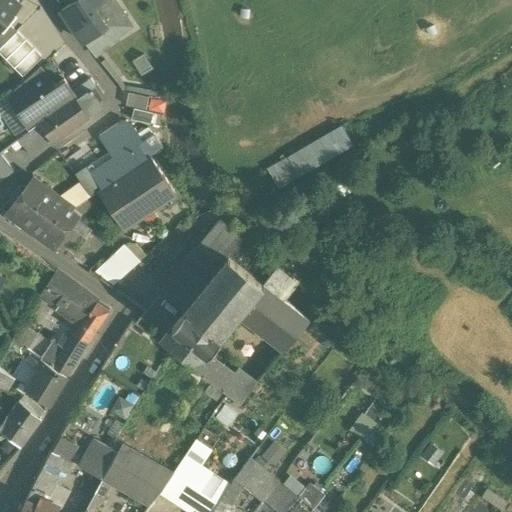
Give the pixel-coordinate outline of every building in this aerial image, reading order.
[(0,0),(0,28),(5,22),(19,6),(11,0),(0,0)] [(69,0),(73,4),(62,12),(73,30),(92,54),(130,26),(113,0),(69,0)] [(5,22),(0,28),(0,48),(17,33),(5,22)] [(24,41),(17,33),(0,48),(0,53),(6,59),(24,41)] [(33,49),(24,41),(6,59),(14,67),(33,49)] [(41,57),(33,49),(14,67),(22,76),(41,57)] [(64,80),(53,87),(40,67),(8,97),(30,131),(38,125),(76,99),(72,92),(64,80)] [(90,80),(72,92),(76,99),(89,91),(95,87),(90,80)] [(102,97),(95,87),(89,91),(96,101),(102,97)] [(96,101),(89,91),(77,99),(88,115),(100,107),(96,101)] [(132,94),(129,106),(138,108),(135,121),(161,126),(167,101),(132,94)] [(76,99),(38,125),(51,142),(88,116),(88,115),(77,99),(76,99)] [(114,129),(100,138),(110,154),(117,149),(116,147),(131,137),(123,124),(114,129)] [(30,131),(18,140),(32,157),(51,142),(38,125),(30,131)] [(351,146),(341,128),(288,158),(299,176),(351,146)] [(131,137),(116,147),(117,149),(110,154),(88,168),(102,188),(146,159),(131,137)] [(0,181),(13,172),(0,155),(0,181)] [(102,188),(96,192),(123,232),(176,197),(149,157),(102,188)] [(299,176),(288,158),(268,170),(278,189),(299,176)] [(88,168),(76,176),(90,196),(96,192),(102,188),(88,168)] [(73,209),(33,177),(7,214),(55,249),(71,229),(81,216),(72,209),(73,209)] [(73,209),(72,209),(81,216),(81,215),(94,208),(88,198),(73,209)] [(219,220),(194,249),(200,254),(209,242),(284,301),(300,282),(219,220)] [(79,236),(71,229),(55,249),(64,255),(79,236)] [(194,249),(175,273),(200,292),(228,257),(209,242),(200,254),(194,249)] [(124,246),(98,271),(116,285),(139,264),(139,263),(124,246)] [(184,313),(172,328),(211,352),(212,351),(239,316),(264,285),(228,257),(200,292),(184,313)] [(0,291),(2,293),(12,278),(0,269),(0,291)] [(85,294),(56,270),(46,286),(61,297),(68,301),(70,298),(90,312),(97,302),(85,294)] [(175,273),(160,293),(184,313),(200,292),(175,273)] [(309,321),(264,285),(239,316),(284,351),(309,321)] [(61,297),(46,286),(38,298),(51,307),(54,303),(56,304),(61,297)] [(90,312),(70,298),(68,301),(61,297),(56,304),(58,305),(55,309),(60,312),(63,309),(80,321),(90,312)] [(51,307),(38,298),(26,317),(34,322),(39,317),(43,320),(51,307)] [(90,312),(80,321),(74,332),(88,343),(109,311),(97,302),(90,312)] [(34,336),(20,327),(12,340),(25,348),(34,336)] [(211,352),(172,328),(159,345),(195,372),(211,352)] [(88,343),(74,332),(64,348),(52,367),(67,377),(88,343)] [(25,348),(12,340),(2,358),(0,360),(0,369),(13,380),(32,353),(25,348)] [(52,341),(40,359),(42,360),(52,367),(64,348),(52,341)] [(214,357),(212,351),(211,352),(195,372),(221,392),(234,376),(214,357)] [(52,367),(42,360),(25,390),(48,408),(67,377),(52,367)] [(13,380),(0,369),(0,387),(5,391),(13,380)] [(234,376),(221,392),(240,405),(256,386),(239,370),(234,376)] [(383,409),(375,403),(352,434),(363,442),(376,425),(374,423),(383,409)] [(7,420),(0,428),(0,432),(19,449),(41,421),(19,404),(7,420)] [(65,437),(57,452),(74,461),(82,447),(65,437)] [(185,456),(201,466),(212,450),(196,440),(185,456)] [(278,466),(290,452),(278,441),(266,456),(278,466)] [(172,475),(121,445),(102,480),(148,506),(172,475)] [(47,458),(26,501),(43,510),(67,461),(51,452),(47,458)] [(172,475),(217,504),(230,485),(201,466),(185,456),(172,475)] [(278,482),(250,459),(234,480),(262,503),(278,482)] [(191,511),(212,511),(217,504),(172,475),(160,492),(191,511)] [(107,491),(99,487),(95,495),(103,499),(107,491)] [(323,497),(311,488),(302,500),(313,509),(323,497)] [(221,498),(212,511),(230,511),(227,510),(230,505),(221,498)] [(310,511),(313,509),(302,500),(291,511),(310,511)] [(47,511),(43,510),(26,501),(20,511),(47,511)]
